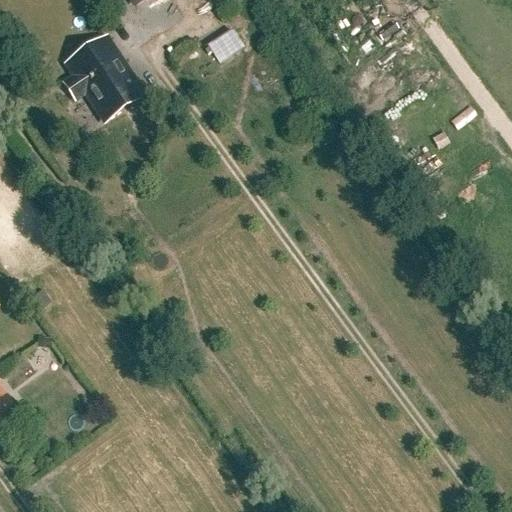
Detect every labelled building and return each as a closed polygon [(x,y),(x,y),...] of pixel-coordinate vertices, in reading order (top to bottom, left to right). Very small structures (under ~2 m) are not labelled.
[(395,25),(378,37),(382,43),(399,31),(395,25)] [(220,66),(244,50),(231,32),(208,49),(220,66)] [(74,63),(82,75),(66,86),(76,102),(86,96),(106,126),(124,113),(121,109),(142,95),(107,41),(74,63)] [(44,311),(52,305),(42,293),(35,298),(44,311)] [(49,352),(51,342),(38,340),(37,351),(49,352)] [(0,440),(3,444),(27,426),(0,389),(0,440)]
